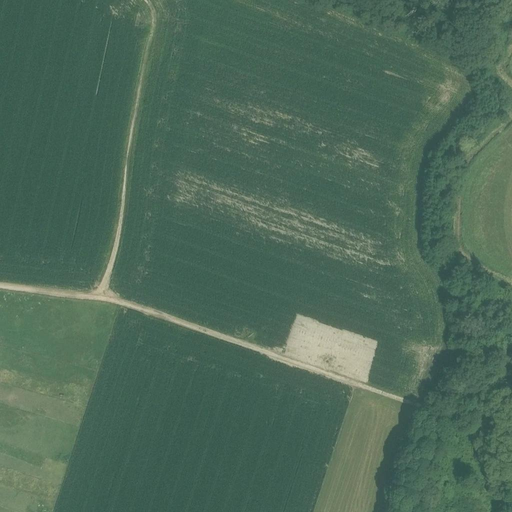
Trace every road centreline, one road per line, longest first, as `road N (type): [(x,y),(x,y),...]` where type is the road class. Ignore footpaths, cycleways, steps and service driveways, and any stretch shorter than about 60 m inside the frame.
road 1 (track): [(437,412),(96,295)]
road 2 (track): [(96,295),(118,235),(153,23),(144,0)]
